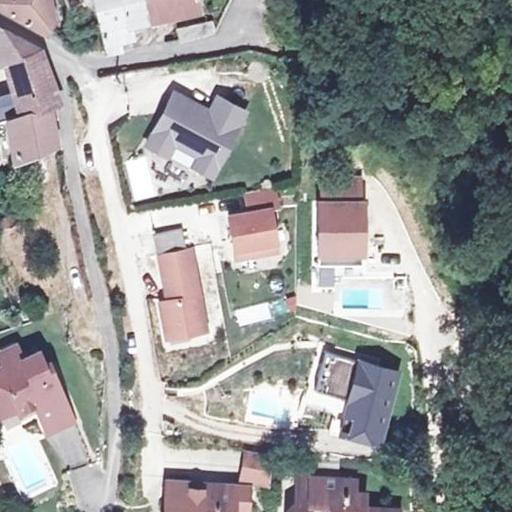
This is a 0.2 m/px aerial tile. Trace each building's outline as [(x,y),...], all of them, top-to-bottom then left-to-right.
[(56,19),(52,0),(0,0),(0,2),(49,29),(56,19)] [(61,0),(66,31),(70,30),(88,26),(92,45),(109,48),(123,47),(120,36),(134,33),(131,20),(198,6),(196,0),(61,0)] [(203,33),(200,21),(179,26),(182,38),(203,33)] [(4,54),(17,109),(62,101),(42,48),(7,30),(4,54)] [(212,106),(175,87),(149,139),(169,149),(176,136),(200,149),(195,160),(214,170),(247,106),(220,92),(212,106)] [(63,115),(62,101),(17,109),(7,111),(10,123),(16,150),(61,143),(56,117),(63,115)] [(0,111),(0,124),(10,123),(7,111),(0,111)] [(361,174),(322,173),(322,195),(319,195),(317,258),(362,259),(364,196),(361,196),(361,174)] [(275,181),(245,186),(249,206),(229,209),(237,252),(278,244),(270,203),(278,201),(275,181)] [(184,223),(154,228),(158,249),(160,248),(168,295),(161,296),(167,331),(206,324),(192,242),(187,243),(184,223)] [(406,272),(394,271),(393,281),(406,282),(406,272)] [(0,341),(0,352),(16,346),(12,337),(0,341)] [(70,411),(51,367),(45,370),(39,356),(33,343),(18,350),(16,346),(0,352),(0,403),(12,398),(14,402),(29,396),(41,424),(70,411)] [(361,355),(325,345),(313,383),(347,394),(338,425),(377,436),(397,366),(377,360),(375,365),(360,360),(361,355)] [(45,354),(39,356),(45,370),(51,367),(45,354)] [(377,360),(361,355),(360,360),(375,365),(377,360)] [(245,443),(244,446),(240,472),(268,477),(268,448),(245,443)] [(396,511),(398,504),(361,501),(362,492),(352,491),(353,474),(335,472),(336,467),(316,466),(316,471),(297,470),(294,505),(286,505),(285,511),(307,511),(308,496),(326,497),(329,500),(327,511),(396,511)] [(230,511),(233,480),(205,478),(202,480),(200,483),(189,482),(189,476),(165,475),(162,511),(230,511)] [(244,511),(247,481),(233,480),(230,511),(244,511)]
